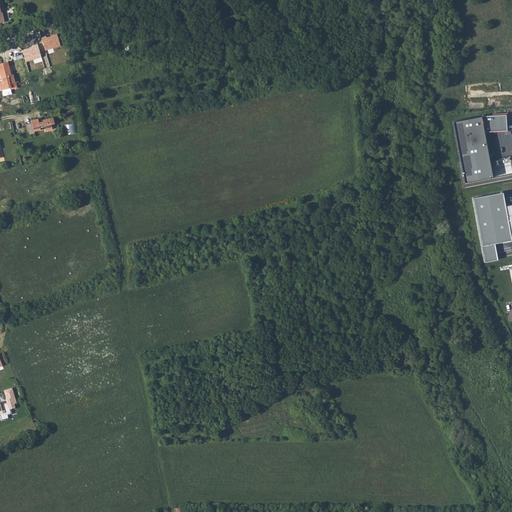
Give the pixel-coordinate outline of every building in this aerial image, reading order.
[(59,46),(56,35),(46,38),(45,36),(40,37),(44,51),(59,46)] [(32,47),(22,50),(25,62),(40,57),(36,44),(31,45),(32,47)] [(8,61),(0,63),(0,73),(1,77),(2,77),(4,83),(2,83),(0,83),(0,84),(1,90),(2,89),(3,95),(11,93),(10,89),(10,88),(10,87),(11,87),(10,84),(15,83),(13,74),(11,75),(8,61)] [(480,116),(452,121),(464,181),(494,176),(491,165),(498,163),(497,160),(489,161),(483,131),(506,129),(504,115),(480,116)] [(27,126),(29,135),(35,134),(34,131),(40,130),(39,125),(44,124),(45,130),(52,129),(51,124),(54,123),(53,117),(43,119),(43,121),(39,122),(38,120),(38,119),(31,120),(32,123),(32,124),(27,126)] [(68,134),(77,132),(75,122),(66,124),(68,134)] [(503,192),(474,198),(485,260),(497,259),(495,242),(511,239),(510,234),(511,233),(511,203),(506,205),(503,192)] [(5,390),(10,408),(16,406),(15,404),(17,404),(13,388),(5,390)] [(7,403),(4,404),(3,401),(0,402),(0,414),(2,419),(8,417),(7,414),(10,413),(7,403)]
